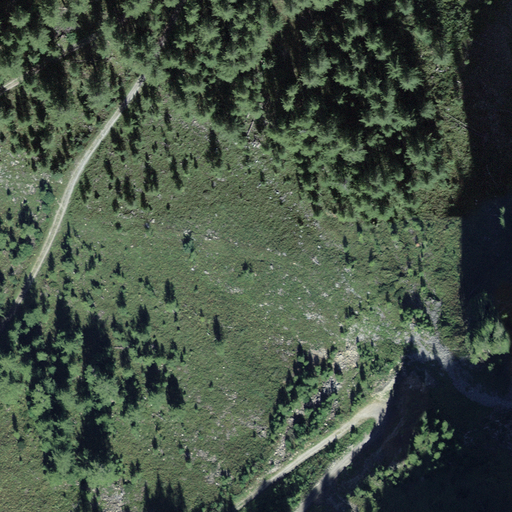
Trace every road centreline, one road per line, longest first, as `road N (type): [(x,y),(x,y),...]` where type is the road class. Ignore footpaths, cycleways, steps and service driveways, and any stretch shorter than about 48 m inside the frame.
road 1 (track): [(0,311),(172,0)]
road 2 (track): [(305,511),(374,431),(380,417),(369,410),(231,511)]
road 3 (track): [(124,0),(0,85)]
